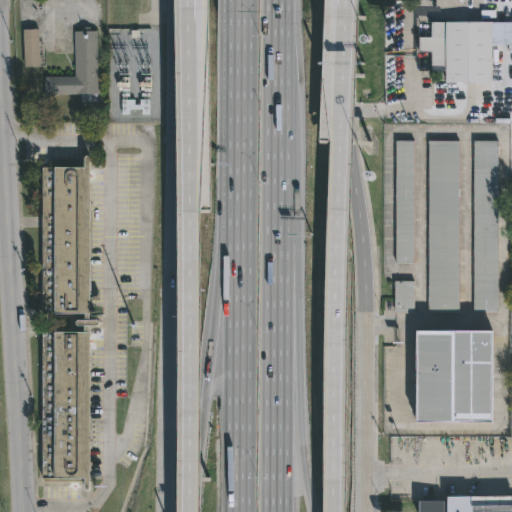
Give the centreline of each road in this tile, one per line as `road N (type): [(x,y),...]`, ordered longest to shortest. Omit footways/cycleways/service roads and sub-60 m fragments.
road 1 (secondary): [(174,0),(162,511)]
road 2 (motorway): [(275,511),(275,22)]
road 3 (tertiary): [(0,66),(18,511)]
road 4 (secondary): [(365,511),(354,112)]
road 5 (motorway): [(336,511),(343,142)]
road 6 (motorway): [(193,210),(192,511)]
road 7 (motorway): [(237,21),(234,276)]
road 8 (motorway): [(192,0),(193,210)]
road 9 (motorway): [(313,511),(297,338)]
road 10 (motorway): [(238,362),(238,511)]
road 11 (motorway): [(209,365),(192,511)]
road 12 (motorway): [(343,142),(346,10)]
